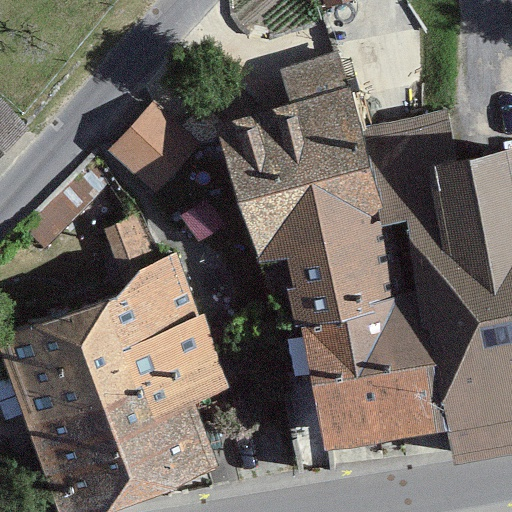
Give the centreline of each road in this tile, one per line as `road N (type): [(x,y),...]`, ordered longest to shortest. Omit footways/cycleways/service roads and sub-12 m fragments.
road 1 (residential): [(188,0),(0,203)]
road 2 (residential): [(316,511),(511,470)]
